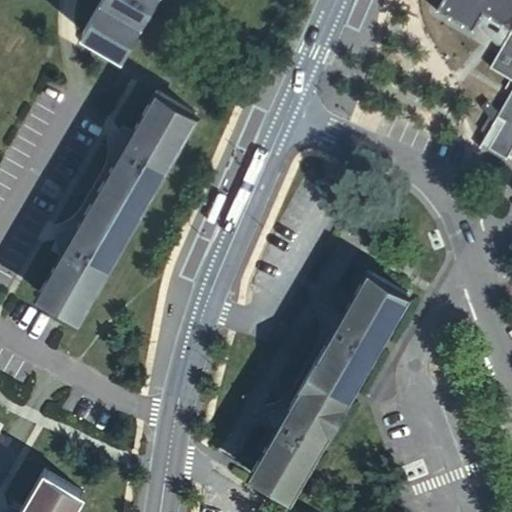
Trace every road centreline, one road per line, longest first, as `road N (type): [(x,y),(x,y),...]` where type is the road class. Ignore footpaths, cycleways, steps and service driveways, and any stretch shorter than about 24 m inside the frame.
road 1 (tertiary): [(289,109),(199,320),(160,511)]
road 2 (residential): [(463,229),(454,205),(422,171),(289,109)]
road 3 (residential): [(511,362),(463,229)]
